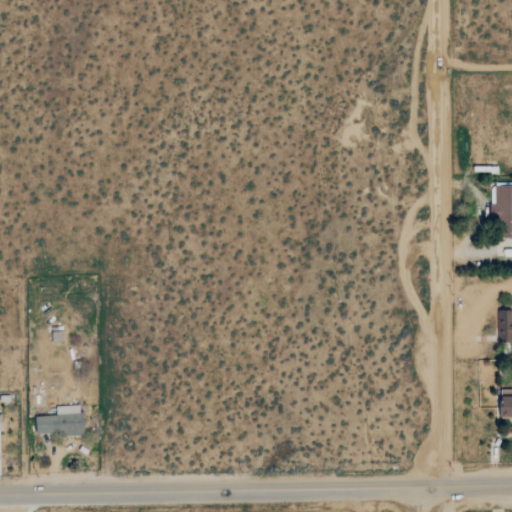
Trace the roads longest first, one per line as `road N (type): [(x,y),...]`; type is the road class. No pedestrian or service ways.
road 1 (residential): [(0,495),(511,486)]
road 2 (track): [(432,487),(431,0)]
road 3 (track): [(432,184),(473,190),(485,206),(484,220),(464,243),(432,256)]
